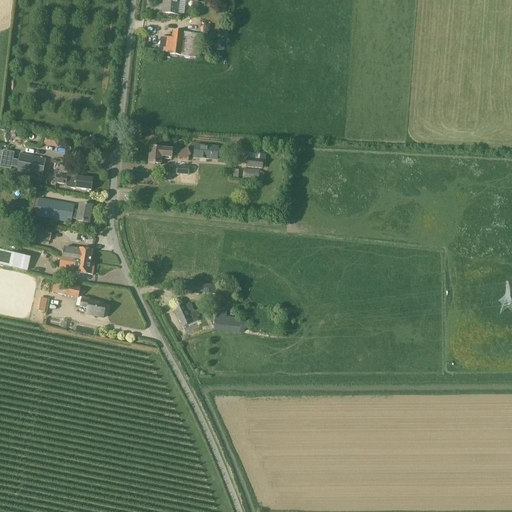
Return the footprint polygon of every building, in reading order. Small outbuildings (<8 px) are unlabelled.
[(178,15),(180,0),(198,2),(197,0),(163,0),(162,13),(178,15)] [(173,31),(170,55),(181,56),(184,33),(173,31)] [(45,137),(44,145),(58,146),(59,138),(45,137)] [(211,160),(212,147),(195,145),(194,158),(211,160)] [(161,160),(171,161),(172,151),(162,150),(162,149),(150,148),(148,164),(161,165),(161,160)] [(188,149),(176,152),(179,160),(190,157),(188,149)] [(11,168),(17,169),(18,161),(13,160),(14,154),(3,152),(2,158),(0,157),(0,167),(11,170),(11,168)] [(263,160),(259,160),(260,155),(247,153),(247,159),(246,168),(262,169),(262,168),(263,162),(263,160)] [(16,173),(42,178),(46,159),(20,154),(18,161),(17,169),(16,173)] [(176,175),(189,176),(189,167),(176,166),(176,175)] [(40,188),(42,178),(16,173),(14,182),(40,188)] [(68,188),(91,191),(93,180),(77,178),(77,176),(75,173),(70,173),(67,175),(67,178),(56,177),(55,184),(66,185),(68,188)] [(72,220),(73,210),(74,206),(45,200),(13,194),(10,213),(71,224),(71,223),(72,220)] [(86,228),(86,224),(89,224),(89,223),(90,224),(91,223),(92,218),(91,218),(90,217),(92,207),(80,205),(79,211),(73,210),(72,220),(77,220),(76,226),(86,228)] [(52,231),(41,228),(38,239),(50,242),(52,231)] [(63,248),(62,259),(77,261),(77,263),(90,265),(92,252),(80,250),(63,248)] [(31,259),(0,251),(0,266),(27,273),(31,259)] [(90,266),(90,265),(77,263),(77,261),(62,259),(60,270),(74,272),(74,273),(93,275),(94,266),(90,266)] [(174,280),(173,288),(187,290),(188,284),(188,282),(183,281),(174,280)] [(190,291),(212,293),(212,284),(191,282),(190,291)] [(51,293),(62,296),(65,286),(54,283),(51,293)] [(65,285),(65,286),(62,296),(78,300),(80,289),(65,285)] [(36,311),(45,312),(47,299),(38,297),(36,311)] [(87,315),(103,318),(106,305),(90,301),(90,300),(82,298),(80,307),(88,309),(87,315)] [(198,321),(191,304),(175,311),(182,328),(198,321)] [(216,317),(215,325),(242,329),(243,321),(216,317)]
